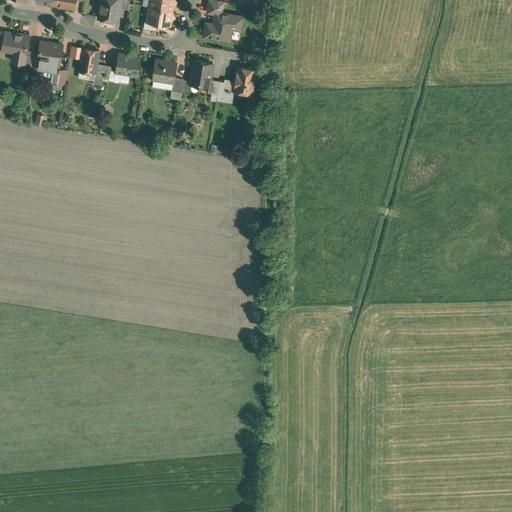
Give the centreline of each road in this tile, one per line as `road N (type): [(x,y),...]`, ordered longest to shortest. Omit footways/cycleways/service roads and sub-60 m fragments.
road 1 (track): [(263,98),(267,511)]
road 2 (residential): [(0,12),(165,44),(185,32),(190,0)]
